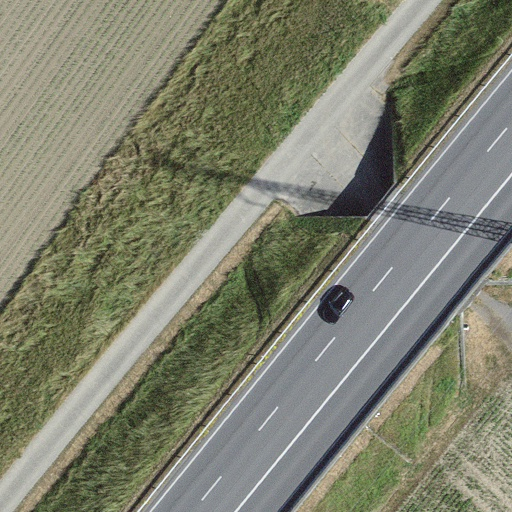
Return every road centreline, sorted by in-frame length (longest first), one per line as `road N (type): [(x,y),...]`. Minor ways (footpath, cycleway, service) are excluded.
road 1 (track): [(423,0),(0,505)]
road 2 (primary): [(511,148),(214,511)]
road 3 (track): [(312,129),(477,298),(511,320)]
